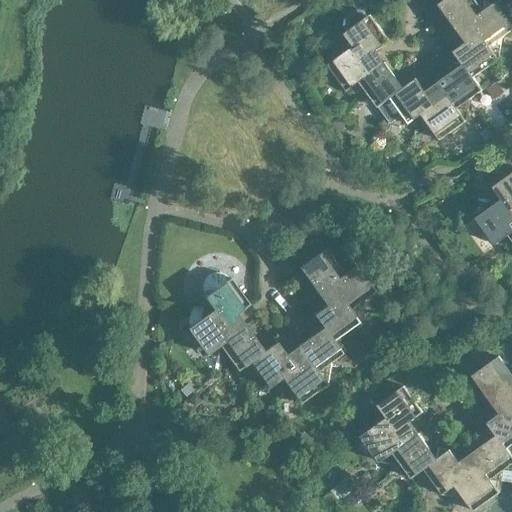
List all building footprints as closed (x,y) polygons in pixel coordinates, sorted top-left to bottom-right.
[(440,4),(443,2),(441,0),(432,0),(430,2),(434,9),(440,4)] [(485,11),(486,1),(481,0),(445,0),(443,2),(440,4),(459,30),(471,22),(470,21),(485,11)] [(511,30),(511,21),(497,2),(496,2),(486,1),(485,11),(470,21),(471,22),(479,33),(480,33),(490,46),(501,48),(503,38),(511,30)] [(434,9),(430,2),(422,7),(423,9),(425,11),(427,14),(434,9)] [(390,41),(372,16),(345,35),(346,36),(344,46),(355,47),(364,60),(365,60),(377,51),(390,41)] [(499,58),(501,48),(490,46),(480,33),(479,33),(467,42),(454,52),(455,53),(454,63),(465,65),(474,78),(475,77),(500,59),(499,58)] [(373,72),(365,60),(364,60),(355,47),(344,46),(343,56),(329,65),(348,92),(349,91),(359,93),(361,81),(374,72),(373,72)] [(404,89),(406,78),(396,76),(386,62),(385,63),(373,72),(374,72),(361,81),(359,93),(369,94),(379,108),(392,99),(391,98),(404,89)] [(484,90),(475,77),(474,78),(465,65),(454,63),(452,73),(438,83),(439,83),(447,96),(448,95),(457,108),(468,110),(470,100),(484,90)] [(427,92),(417,79),(416,79),(406,78),(404,89),(391,98),(392,99),(410,124),(411,123),(421,125),(423,114),(436,105),(436,104),(427,92)] [(467,120),(468,110),(457,108),(448,95),(447,96),(436,104),(436,105),(423,114),(421,125),(431,127),(441,140),(468,121),(467,120)] [(346,127),(339,117),(332,122),(339,132),(346,127)] [(501,172),(506,169),(510,165),(506,159),(496,166),(501,172)] [(501,172),(496,166),(494,167),(492,169),(497,175),(500,176),(501,172)] [(497,175),(492,169),(485,174),(489,180),(497,175)] [(510,175),(506,169),(501,172),(500,176),(503,180),(510,175)] [(511,173),(510,175),(503,180),(494,187),(492,198),(504,200),(511,211),(511,173)] [(494,187),(503,180),(500,176),(497,175),(489,180),(494,187)] [(511,211),(504,200),(492,198),(490,209),(477,218),(496,245),(498,244),(508,245),(509,235),(511,232),(511,211)] [(326,248),(316,236),(309,241),(314,248),(314,252),(316,255),(326,248)] [(314,248),(309,241),(305,244),(310,251),(314,252),(314,248)] [(299,258),(305,254),(310,251),(305,244),(294,252),(299,258)] [(344,274),(346,264),(336,262),(326,248),(316,255),(309,260),(302,265),(299,268),(318,294),(319,293),(331,285),(330,284),(344,274)] [(309,260),(316,255),(314,252),(310,251),(305,254),(309,260)] [(299,258),(294,252),(291,254),(296,261),(300,262),(299,258)] [(296,261),(291,254),(284,259),(289,265),(296,261)] [(309,260),(305,254),(299,258),(300,262),(302,265),(309,260)] [(289,265),(284,259),(277,264),(282,271),(289,265)] [(299,268),(302,265),(300,262),(296,261),(289,265),(294,272),(299,268)] [(376,291),(357,265),(356,266),(346,264),(344,274),(330,284),(331,285),(339,297),(340,296),(349,309),(360,311),(362,301),(376,291)] [(294,272),(289,265),(282,271),(285,275),(287,277),(294,272)] [(250,305),(231,278),(230,279),(228,277),(227,276),(225,275),(223,274),(221,273),(218,273),(216,273),(214,273),(212,274),(209,276),(207,277),(205,280),(204,281),(204,283),(203,286),(203,287),(203,289),(204,292),(204,293),(205,294),(206,296),(205,297),(205,298),(204,308),(214,310),(224,323),(225,323),(237,314),(250,305)] [(359,321),(360,311),(349,309),(340,296),(339,297),(328,305),(314,315),(315,316),(313,326),(324,328),(334,341),(360,322),(359,321)] [(233,335),(225,323),(224,323),(214,310),(204,308),(202,318),(188,328),(207,355),(208,354),(218,356),(220,344),(233,335)] [(264,352),(266,341),(256,339),(246,325),(245,326),(233,335),(220,344),(218,356),(228,357),(238,371),(251,362),(251,361),(264,352)] [(343,353),(334,341),(324,328),(313,326),(312,336),(298,346),(307,359),(308,358),(317,371),(328,373),(330,363),(343,353)] [(286,355),(277,342),(276,343),(266,341),(264,352),(251,361),(251,362),(269,387),(270,386),(280,388),(282,378),(296,368),(295,367),(286,355)] [(511,387),(511,370),(510,370),(500,356),(473,375),(493,402),(505,393),(505,392),(511,387)] [(326,383),(328,373),(317,371),(308,358),(307,359),(295,367),(296,368),(282,378),(280,388),(290,390),(300,404),(327,384),(326,383)] [(413,371),(409,364),(402,369),(406,376),(413,371)] [(406,376),(402,369),(395,374),(399,381),(406,376)] [(418,377),(413,371),(406,376),(411,382),(418,377)] [(399,381),(395,374),(390,377),(395,384),(399,385),(399,381)] [(405,386),(411,382),(406,376),(399,381),(399,385),(402,389),(405,386)] [(385,390),(395,384),(390,377),(381,384),(385,390)] [(385,390),(381,384),(377,387),(381,393),(385,394),(385,390)] [(388,398),(402,389),(399,385),(395,384),(385,390),(385,394),(388,398)] [(402,389),(388,398),(379,405),(379,406),(378,416),(389,418),(398,431),(399,431),(411,422),(424,412),(405,386),(402,389)] [(381,393),(377,387),(369,392),(374,399),(381,393)] [(379,405),(388,398),(385,394),(381,393),(374,399),(379,405)] [(511,405),(501,413),(488,423),(489,424),(487,434),(498,436),(508,449),(508,448),(511,445),(511,405)] [(407,442),(399,431),(398,431),(389,418),(378,416),(376,426),(362,436),(381,462),(382,462),(393,463),(394,452),(407,443),(407,442)] [(438,460),(440,449),(430,447),(420,433),(419,434),(407,442),(407,443),(394,452),(393,463),(403,465),(412,479),(425,470),(438,460)] [(511,465),(511,453),(508,448),(508,449),(498,436),(487,434),(486,444),(472,454),(481,467),(481,466),(491,480),(502,481),(504,471),(511,465)] [(460,463),(451,449),(450,450),(440,449),(438,460),(425,470),(444,495),(444,494),(455,496),(456,485),(470,475),(469,475),(460,463)] [(500,491),(502,481),(491,480),(481,466),(481,467),(469,475),(470,475),(456,485),(455,496),(465,497),(475,511),(501,492),(500,491)]
